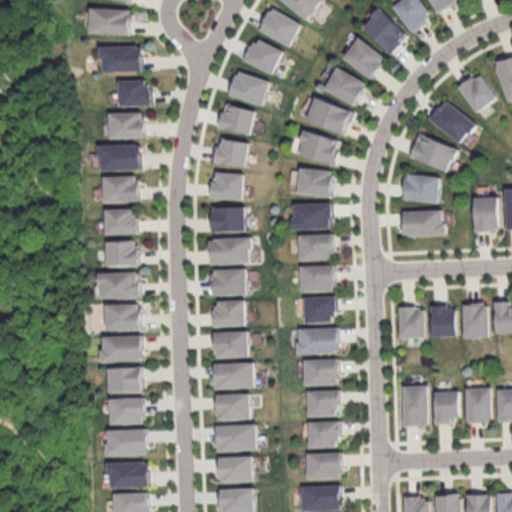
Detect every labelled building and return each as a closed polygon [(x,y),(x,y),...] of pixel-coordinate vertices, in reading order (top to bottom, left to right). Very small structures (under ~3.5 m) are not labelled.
[(281,0),(307,19),(320,0),(281,0)] [(401,0),(394,5),(412,30),(433,15),(422,0),(401,0)] [(459,2),(458,0),(431,0),(436,10),(459,2)] [(132,34),(133,8),(92,7),(92,33),(132,34)] [(409,36),(382,7),(364,25),(391,53),(409,36)] [(260,32),(292,45),(301,20),(270,8),(260,32)] [(344,58),(373,78),(388,57),(359,36),(344,58)] [(275,72),(283,48),(254,38),(246,62),(275,72)] [(144,70),(143,45),(103,46),(104,71),(144,70)] [(511,99),(511,56),(497,61),(510,100),(511,99)] [(326,88),(356,105),(368,82),(338,65),(326,88)] [(229,94),(263,105),(270,80),(237,69),(229,94)] [(461,87),(479,111),(499,96),(481,72),(461,87)] [(119,79),(120,105),(151,104),(150,78),(119,79)] [(349,132),(355,108),(314,98),(308,122),(349,132)] [(478,122),(446,99),(431,120),(463,142),(478,122)] [(219,126),(250,134),(256,110),(225,102),(219,126)] [(145,111),(110,112),(111,137),(145,136),(145,111)] [(299,153),(337,164),(344,139),(306,129),(299,153)] [(459,147),(421,133),(412,156),(450,170),(459,147)] [(245,166),(250,142),(220,137),(215,161),(245,166)] [(100,144),(101,169),(141,168),(141,143),(100,144)] [(334,194),(335,169),(301,167),(300,193),(334,194)] [(212,197),(243,198),(244,172),(214,171),(212,197)] [(442,176),(408,172),(406,198),(440,202),(442,176)] [(139,174),(104,175),(105,202),(140,201),(139,174)] [(475,230),(500,230),(499,195),(475,196),(475,230)] [(294,203),(294,228),(334,227),(334,202),(294,203)] [(212,206),(213,231),(246,230),(245,206),(212,206)] [(140,233),(139,207),(107,208),(108,234),(140,233)] [(445,234),(445,209),(405,210),(405,235),(445,234)] [(335,232),(300,233),(300,259),(336,258),(335,232)] [(251,236),(211,237),(212,263),(252,262),(251,236)] [(110,264),(141,264),(140,239),(109,240),(110,264)] [(302,291),(336,289),(336,264),(301,265),(302,291)] [(248,293),(247,267),(213,269),(214,294),(248,293)] [(103,272),(103,297),(144,296),(143,270),(103,272)] [(305,296),(306,322),(337,320),(336,295),(305,296)] [(247,324),(246,299),(216,299),(216,325),(247,324)] [(511,331),(511,304),(511,299),(495,300),(496,332),(511,331)] [(464,337),(490,336),(489,301),(463,302),(464,337)] [(109,303),(109,329),(144,328),(144,302),(109,303)] [(457,335),(457,308),(449,308),(449,302),(432,303),(432,335),(457,335)] [(426,305),(400,306),(401,337),(426,336),(426,305)] [(298,327),(299,352),(340,351),(339,326),(298,327)] [(250,329),(217,330),(217,356),(251,355),(250,329)] [(146,334),(105,335),(106,361),(146,360),(146,334)] [(305,384),(340,383),(339,357),(305,359),(305,384)] [(256,361),(215,362),(216,388),(257,387),(256,361)] [(111,367),(112,391),(146,390),(145,366),(111,367)] [(404,424),(430,423),(429,384),(403,385),(404,424)] [(467,421),(493,420),(492,386),(466,386),(467,421)] [(499,421),(511,420),(511,387),(498,388),(499,421)] [(308,390),(309,415),(340,414),(339,389),(308,390)] [(435,390),(436,423),(454,423),(454,417),(461,417),(460,389),(435,390)] [(253,392),(218,393),(219,419),(254,418),(253,392)] [(147,396),(112,397),(113,423),(148,422),(147,396)] [(310,447),(342,446),(341,420),(310,421),(310,447)] [(260,449),(259,423),(218,424),(219,451),(260,449)] [(109,428),(109,455),(150,454),(149,427),(109,428)] [(308,452),(309,478),(344,477),(343,451),(308,452)] [(256,481),(255,455),(221,456),(222,482),(256,481)] [(151,460),(110,461),(111,487),(152,486),(151,460)] [(345,508),(344,484),(303,485),(304,510),(345,508)] [(223,511),(257,511),(258,511),(257,487),(222,488),(223,511)] [(151,511),(151,491),(115,492),(115,511),(151,511)] [(511,511),(511,492),(500,493),(500,511),(511,511)] [(439,493),(439,511),(464,511),(464,493),(439,493)] [(495,511),(495,493),(470,493),(470,511),(495,511)] [(407,511),(433,511),(433,496),(407,496),(407,511)]
